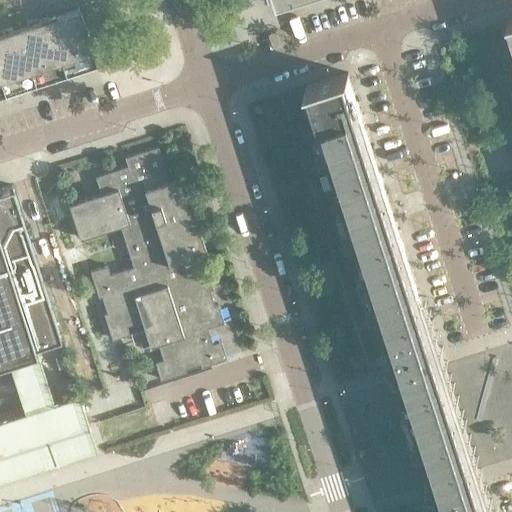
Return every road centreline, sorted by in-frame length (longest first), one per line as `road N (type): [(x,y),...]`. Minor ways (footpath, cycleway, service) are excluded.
road 1 (residential): [(343,511),(208,87)]
road 2 (residential): [(480,330),(383,31)]
road 3 (residential): [(0,154),(208,87)]
road 4 (residential): [(208,87),(383,31)]
